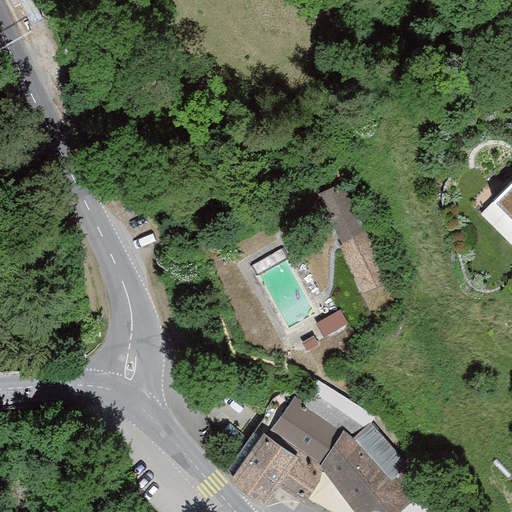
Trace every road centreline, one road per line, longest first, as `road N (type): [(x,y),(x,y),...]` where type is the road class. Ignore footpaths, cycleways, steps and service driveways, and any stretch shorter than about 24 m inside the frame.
road 1 (tertiary): [(0,33),(123,283),(134,335),(122,394)]
road 2 (secondary): [(122,394),(235,511)]
road 3 (secondary): [(0,389),(84,385),(122,394)]
